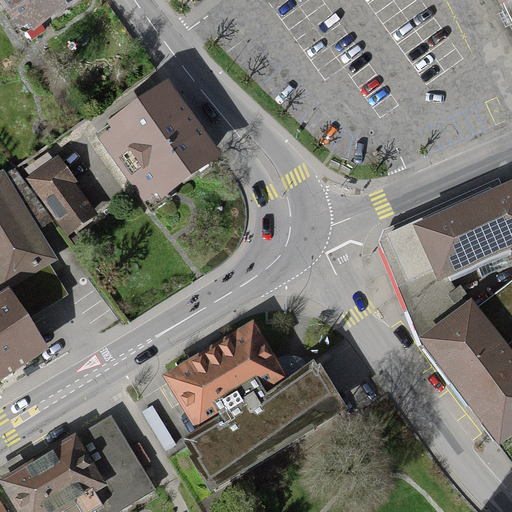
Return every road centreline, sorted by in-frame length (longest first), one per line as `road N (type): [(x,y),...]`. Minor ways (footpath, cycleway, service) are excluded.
road 1 (primary): [(0,431),(262,272),(305,236)]
road 2 (tertiary): [(509,511),(449,444),(305,236)]
road 3 (primary): [(305,236),(266,161),(134,0)]
road 4 (residential): [(511,147),(305,236)]
